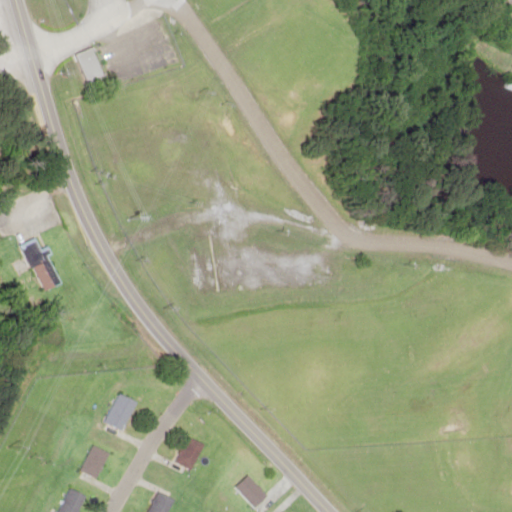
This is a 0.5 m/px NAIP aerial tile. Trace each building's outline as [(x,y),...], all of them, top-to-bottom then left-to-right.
[(75,54),(86,83),(103,76),(92,48),(75,54)] [(60,282),(44,246),(40,248),(35,236),(9,248),(22,277),(33,272),(41,291),(60,282)] [(105,419),(124,428),(138,400),(119,391),(105,419)] [(175,459),(191,467),(204,443),(188,434),(175,459)] [(110,452),(93,443),(81,469),(98,477),(110,452)] [(268,493),(248,473),(235,486),(256,506),(268,493)] [(57,511),(59,511),(77,511),(87,495),(70,486),(57,511)] [(167,511),(177,498),(161,487),(144,511),(167,511)]
